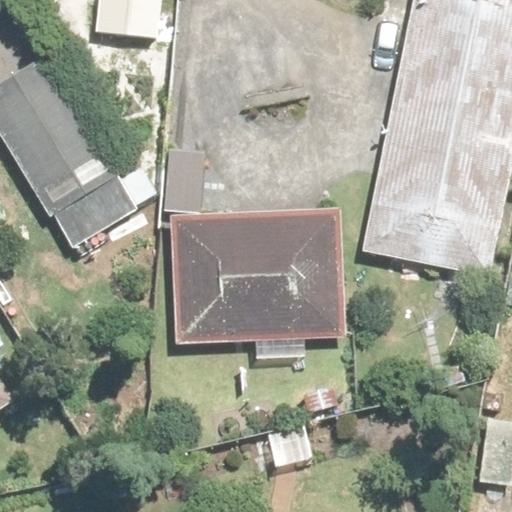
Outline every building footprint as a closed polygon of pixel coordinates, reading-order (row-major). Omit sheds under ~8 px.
[(163,42),(165,0),(108,0),(105,38),(163,42)] [(489,286),(511,184),(511,0),(425,0),(368,259),(489,286)] [(136,219),(45,73),(0,100),(0,138),(74,258),(136,219)] [(343,343),(341,226),(177,229),(180,352),(257,350),(257,366),(303,365),(302,344),(343,343)] [(0,423),(18,412),(0,383),(0,423)] [(10,434),(0,439),(0,485),(29,470),(10,434)]
